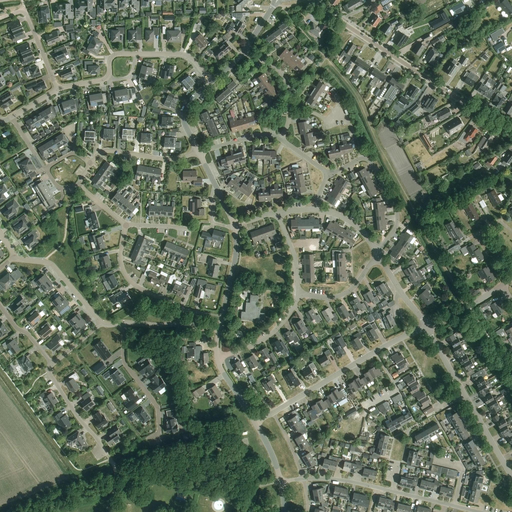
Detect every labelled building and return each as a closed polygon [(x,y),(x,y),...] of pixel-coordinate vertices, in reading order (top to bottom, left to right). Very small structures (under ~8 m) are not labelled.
[(86,11),(86,0),(85,0),(85,1),(81,1),(78,1),(78,8),(75,8),(75,17),(79,17),(79,15),(81,15),(81,11),(86,10),(86,11)] [(86,0),(86,11),(90,11),(90,16),(92,15),(92,17),(95,17),(95,8),(92,8),(92,0),(86,0)] [(107,8),(106,0),(100,0),(100,5),(97,5),(97,15),(101,15),(101,13),(103,13),(103,8),(107,8)] [(106,0),(107,8),(112,7),(112,12),(117,12),(117,5),(114,5),(114,0),(106,0)] [(130,4),(129,0),(122,0),(122,1),(119,1),(119,8),(125,8),(125,3),(130,3),(130,4)] [(129,0),(130,4),(134,4),(134,8),(136,8),(136,10),(139,10),(139,1),(136,1),(136,0),(129,0)] [(249,0),(238,0),(237,1),(239,4),(236,6),(236,12),(242,12),(242,6),(249,0)] [(362,0),(352,0),(347,3),(348,4),(343,7),(347,14),(352,10),(353,9),(354,10),(362,5),(365,3),(362,0)] [(504,0),(502,2),(500,0),(498,0),(494,4),(498,8),(500,6),(509,16),(511,13),(511,6),(506,0),(504,0)] [(462,2),(452,8),(456,15),(466,9),(462,2)] [(64,14),(64,4),(63,4),(59,4),(59,5),(56,5),(56,11),(53,11),(53,19),(59,19),(59,14),(64,14)] [(64,4),(64,14),(68,14),(68,19),(73,19),(73,12),(70,12),(70,4),(64,4)] [(49,13),(48,6),(41,7),(41,11),(37,11),(39,23),(47,22),(46,13),(49,13)] [(440,18),(430,23),(434,30),(450,21),(444,11),(438,15),(440,18)] [(237,23),(236,26),(243,30),(246,25),(237,20),(239,17),(234,14),(232,17),(236,19),(234,21),(237,23)] [(381,19),(376,15),(370,24),(375,27),(381,19)] [(398,23),(395,19),(387,24),(382,31),(387,35),(393,28),(391,26),(393,25),(393,26),(398,23)] [(13,32),(22,28),(19,20),(7,25),(9,30),(12,29),(13,32)] [(281,23),(286,30),(289,28),(284,20),(281,23)] [(243,30),(236,26),(235,27),(228,23),(224,29),(229,33),(231,30),(233,32),(233,30),(240,35),(243,30)] [(283,33),(286,30),(281,23),(277,26),(278,27),(282,33),(283,33)] [(319,28),(313,24),(309,30),(321,38),(326,31),(325,30),(327,27),(323,24),(321,26),(320,25),(319,28)] [(73,25),(66,26),(67,33),(74,32),(73,25)] [(174,42),(174,32),(166,32),(166,27),(162,27),(162,34),(168,34),(168,42),(174,42)] [(278,27),(275,30),(280,37),(284,34),(283,33),(282,33),(278,27)] [(26,37),(22,28),(13,32),(14,35),(12,36),(14,42),(26,37)] [(124,28),(116,28),(116,31),(112,31),(112,41),(119,41),(119,34),(124,34),(124,28)] [(141,28),(136,28),(136,31),(129,31),(129,41),(136,42),(136,35),(141,35),(141,28)] [(158,28),(153,28),(153,31),(146,31),(146,42),(153,42),(153,35),(158,35),(158,28)] [(502,28),(490,35),(494,41),(498,39),(497,37),(504,33),(502,28)] [(275,30),(272,32),(277,39),(280,37),(275,30)] [(60,40),(56,31),(45,36),(49,45),(60,40)] [(91,43),(100,48),(103,43),(96,39),(99,34),(93,31),(92,34),(95,36),(91,43)] [(273,42),(277,39),(272,32),(268,35),(273,42)] [(400,47),(402,43),(404,45),(409,38),(401,33),(400,35),(394,43),(400,47)] [(193,40),(197,45),(204,39),(200,34),(193,40)] [(273,42),(268,35),(265,37),(270,44),(273,42)] [(224,44),(220,48),(225,55),(232,49),(226,43),(228,41),(224,36),(222,38),(225,41),(222,43),(224,44)] [(434,46),(441,42),(438,38),(431,42),(434,46)] [(204,39),(197,45),(201,49),(208,43),(204,39)] [(502,42),(493,48),(497,54),(505,48),(502,42)] [(22,55),(32,52),(28,43),(17,48),(19,53),(21,52),(22,55)] [(98,51),(100,48),(91,43),(88,49),(97,54),(98,51)] [(425,47),(419,43),(413,52),(419,56),(425,47)] [(352,45),(351,44),(346,52),(342,50),(338,55),(342,58),(343,55),(348,59),(350,56),(351,56),(356,47),(355,46),(354,45),(353,44),(352,45)] [(473,44),(462,49),(463,52),(474,46),(473,44)] [(66,49),(64,46),(58,49),(59,52),(53,54),(54,58),(55,58),(58,63),(61,62),(63,63),(64,61),(67,59),(65,56),(68,55),(67,52),(66,49)] [(225,55),(220,48),(215,52),(218,55),(216,57),(219,60),(225,55)] [(291,53),(292,54),(294,51),(292,49),(289,52),(286,49),(279,57),(284,61),(291,53)] [(439,54),(431,49),(425,59),(432,64),(439,54)] [(35,60),(32,52),(22,55),(24,59),(21,60),(24,65),(35,60)] [(284,61),(288,65),(295,57),(296,58),(298,55),(297,53),(294,56),(292,54),(291,53),(284,61)] [(288,65),(293,69),(300,61),(301,62),(303,59),(301,57),(299,60),(296,58),(295,57),(288,65)] [(459,63),(464,66),(469,60),(464,57),(459,63)] [(350,77),(352,79),(363,62),(357,58),(354,63),(358,66),(356,69),(355,69),(350,77)] [(453,60),(451,62),(445,72),(451,76),(459,64),(453,60)] [(93,67),(93,61),(84,62),(85,70),(89,70),(89,74),(99,73),(99,66),(93,67)] [(300,61),(293,69),(298,73),(304,65),(305,66),(308,63),(306,61),(303,64),(301,62),(300,61)] [(140,72),(151,74),(152,68),(153,65),(144,63),(144,62),(142,69),(141,69),(140,72)] [(363,62),(352,79),(351,82),(353,85),(358,77),(360,72),(362,69),(366,71),(370,66),(363,62)] [(74,67),(72,64),(66,67),(67,70),(60,73),(63,79),(73,74),(71,68),(74,67)] [(174,67),(166,65),(166,71),(162,71),(161,78),(167,79),(168,76),(172,77),(174,67)] [(30,66),(23,69),(24,73),(26,73),(28,77),(31,75),(32,78),(37,76),(37,77),(41,75),(39,69),(38,69),(37,66),(33,68),(31,69),(30,66)] [(369,85),(372,86),(380,73),(374,69),(371,74),(375,77),(373,80),(372,80),(369,85)] [(149,80),(151,74),(140,72),(139,74),(140,75),(139,82),(139,81),(148,84),(149,80)] [(476,82),(479,77),(470,72),(469,74),(466,72),(463,77),(466,79),(464,82),(471,87),(475,82),(476,82)] [(380,73),(372,86),(374,88),(377,83),(375,82),(377,78),(383,82),(386,77),(380,73)] [(259,85),(267,79),(264,74),(256,79),(255,78),(252,81),(253,83),(257,81),(258,83),(259,85)] [(180,83),(184,87),(193,78),(191,77),(190,77),(188,75),(184,78),(182,79),(183,80),(180,83)] [(193,78),(184,87),(187,90),(190,88),(191,89),(193,87),(192,87),(196,84),(195,83),(199,79),(196,76),(193,79),(193,78)] [(391,85),(389,89),(383,97),(387,99),(388,97),(398,82),(392,78),(388,83),(391,85)] [(498,90),(502,85),(505,80),(501,78),(495,88),(498,90)] [(229,82),(235,89),(238,86),(232,79),(229,82)] [(260,86),(262,88),(263,90),(271,84),(267,79),(259,85),(258,83),(255,86),(257,88),(260,86)] [(477,91),(483,95),(492,81),(489,79),(487,82),(485,85),(482,83),(477,91)] [(37,84),(36,81),(26,85),(28,90),(34,87),(36,92),(47,88),(44,82),(37,84)] [(492,81),(483,95),(489,99),(494,91),(491,89),(495,83),(492,81)] [(232,91),(235,89),(229,82),(226,85),(227,86),(232,92),(232,91)] [(323,91),(323,92),(327,94),(328,92),(324,90),(327,86),(320,82),(316,87),(323,91)] [(398,82),(388,97),(393,100),(396,97),(395,94),(398,89),(401,92),(404,86),(398,82)] [(263,91),(265,93),(266,95),(274,89),(271,84),(263,90),(262,88),(259,91),(260,93),(263,91)] [(315,88),(313,92),(320,96),(323,92),(323,91),(316,87),(312,84),(311,86),(315,88)] [(233,93),(232,91),(232,92),(227,86),(224,89),(230,96),(233,93)] [(408,92),(406,94),(410,97),(413,99),(419,90),(413,86),(409,93),(408,92)] [(383,87),(377,96),(381,99),(387,89),(383,87)] [(124,89),(121,90),(123,101),(129,100),(129,99),(132,98),(131,89),(124,90),(124,89)] [(224,89),(221,92),(226,99),(230,96),(224,89)] [(266,95),(265,93),(262,95),(264,98),(267,96),(270,99),(272,101),(276,98),(274,96),(278,94),(274,89),(266,95)] [(123,101),(121,90),(118,90),(118,91),(111,92),(111,93),(112,93),(114,106),(119,105),(118,101),(123,101)] [(13,98),(9,92),(1,97),(2,100),(0,101),(0,103),(3,109),(13,103),(11,99),(13,98)] [(223,101),(226,99),(221,92),(217,95),(223,101)] [(306,94),(310,97),(317,102),(317,101),(320,96),(313,92),(311,95),(307,93),(306,94)] [(98,93),(96,94),(98,105),(104,104),(103,103),(107,103),(105,94),(106,94),(106,93),(99,95),(98,93)] [(506,98),(502,96),(498,93),(492,101),(495,103),(494,105),(499,108),(506,98)] [(98,105),(96,94),(93,94),(93,95),(86,97),(87,97),(89,110),(94,109),(93,106),(98,105)] [(166,97),(165,99),(176,104),(178,99),(175,98),(175,97),(174,96),(173,96),(169,94),(167,98),(166,97)] [(220,104),(223,101),(217,95),(214,97),(220,104)] [(402,96),(398,101),(404,105),(405,105),(408,100),(404,98),(402,96)] [(429,96),(423,106),(424,107),(423,109),(424,109),(430,113),(433,111),(434,109),(433,108),(438,100),(432,97),(431,98),(429,96)] [(317,102),(310,97),(306,102),(313,107),(316,103),(319,105),(320,104),(317,101),(317,102)] [(70,100),(68,100),(71,111),(80,108),(77,99),(78,99),(77,98),(71,101),(70,100)] [(176,104),(165,99),(164,102),(165,102),(164,105),(168,107),(168,108),(170,108),(171,107),(174,109),(176,104)] [(71,111),(68,100),(65,101),(65,102),(58,105),(59,105),(62,115),(66,114),(65,113),(71,111)] [(417,104),(410,110),(414,114),(420,108),(417,104)] [(46,111),(50,118),(55,116),(50,108),(46,111)] [(447,110),(446,109),(443,111),(441,112),(436,114),(436,115),(432,117),(430,114),(425,117),(428,123),(434,120),(433,120),(437,117),(440,121),(452,115),(449,109),(447,110)] [(46,111),(41,114),(46,121),(50,118),(46,111)] [(247,118),(250,128),(256,126),(253,116),(254,116),(253,112),(251,113),(252,117),(248,118),(247,118)] [(41,114),(37,116),(41,124),(46,121),(41,114)] [(246,118),(243,119),(241,120),(244,129),(250,128),(247,118),(248,118),(247,114),(245,115),(246,118)] [(41,124),(37,116),(32,119),(36,127),(41,124)] [(240,120),(237,121),(236,121),(238,131),(244,129),(241,120),(243,119),(242,116),(239,116),(240,120)] [(236,121),(237,121),(236,117),(233,118),(234,122),(230,123),(233,133),(238,131),(236,121)] [(463,125),(459,118),(454,122),(452,123),(445,127),(450,135),(460,129),(459,128),(463,125)] [(36,127),(32,119),(27,122),(32,130),(36,127)] [(301,135),(304,134),(309,133),(308,129),(313,128),(312,127),(300,129),(301,135)] [(458,140),(461,142),(464,144),(466,142),(470,136),(472,138),(478,131),(477,130),(477,129),(475,128),(474,129),(472,127),(470,130),(469,130),(466,134),(464,132),(458,140)] [(170,132),(169,149),(174,149),(174,147),(180,147),(180,143),(175,142),(176,138),(174,138),(174,137),(176,137),(176,133),(170,132)] [(477,146),(478,147),(485,151),(491,142),(490,142),(493,137),(488,133),(485,138),(483,137),(477,146)] [(58,137),(63,145),(67,142),(63,134),(58,137)] [(420,137),(428,150),(432,147),(425,134),(420,137)] [(63,145),(58,137),(53,140),(58,148),(63,145)] [(317,138),(305,140),(306,146),(314,144),(313,140),(318,140),(317,138)] [(53,150),(58,148),(53,140),(49,143),(53,150)] [(346,140),(344,141),(347,153),(353,152),(351,143),(347,144),(346,140)] [(49,143),(44,146),(49,153),(52,151),(53,153),(55,153),(53,150),(49,143)] [(46,160),(44,156),(49,153),(44,146),(39,148),(41,152),(39,153),(44,161),(46,160)] [(335,146),(333,146),(336,158),(342,157),(341,154),(340,149),(336,150),(335,146)] [(241,152),(237,153),(240,161),(245,160),(242,147),(240,148),(241,152)] [(230,151),(232,156),(234,163),(240,161),(237,153),(233,155),(232,150),(230,151)] [(511,160),(511,152),(510,151),(503,161),(502,163),(507,167),(511,160)] [(24,170),(32,164),(29,159),(28,160),(25,155),(19,159),(22,163),(20,164),(24,170)] [(497,159),(493,155),(488,161),(493,165),(497,159)] [(232,156),(226,158),(228,165),(232,164),(233,168),(235,168),(234,163),(232,156)] [(220,168),(222,167),(226,166),(228,170),(228,172),(230,171),(229,169),(228,165),(226,158),(220,159),(221,162),(219,162),(220,168)] [(111,173),(111,172),(113,169),(117,172),(119,170),(115,167),(114,167),(106,162),(103,166),(111,173)] [(478,162),(473,166),(477,171),(482,167),(478,162)] [(36,169),(32,164),(24,170),(27,175),(28,174),(31,179),(37,175),(34,170),(36,169)] [(292,166),(292,170),(289,170),(289,173),(294,172),(294,175),(302,174),(301,168),(298,168),(298,164),(292,166)] [(137,176),(142,177),(144,166),(138,165),(136,175),(135,175),(134,180),(136,180),(137,176)] [(115,175),(111,172),(111,173),(103,166),(99,171),(107,177),(108,177),(110,174),(114,177),(115,175)] [(356,172),(360,179),(370,173),(369,171),(367,172),(365,168),(356,172)] [(99,171),(95,176),(104,182),(106,179),(110,181),(112,179),(108,177),(107,177),(99,171)] [(196,179),(196,171),(183,172),(183,182),(194,181),(194,186),(202,186),(202,179),(196,179)] [(360,179),(363,185),(371,181),(369,177),(371,176),(370,173),(360,179)] [(291,182),(296,182),(296,181),(304,180),(302,174),(294,175),(295,180),(291,180),(291,182)] [(101,186),(104,182),(95,176),(92,181),(100,187),(99,188),(103,191),(105,189),(101,186)] [(227,185),(232,189),(239,178),(238,177),(235,181),(232,178),(228,183),(227,185)] [(335,182),(345,188),(349,182),(341,177),(339,181),(337,180),(335,182)] [(237,192),(239,190),(242,185),(241,185),(238,183),(241,179),(239,178),(232,189),(237,192)] [(37,192),(46,187),(45,184),(44,185),(40,179),(30,185),(32,189),(34,188),(37,192)] [(292,188),(297,187),(305,186),(304,180),(296,181),(296,182),(296,185),(292,186),(292,188)] [(239,190),(244,193),(251,183),(249,181),(247,185),(243,183),(241,185),(242,185),(239,190)] [(363,185),(366,191),(376,186),(375,183),(373,184),(371,181),(363,185)] [(336,186),(334,189),(342,194),(345,188),(335,182),(334,185),(336,186)] [(251,183),(244,193),(248,197),(253,190),(250,188),(253,184),(251,183)] [(297,187),(298,191),(293,192),(294,194),(306,192),(305,186),(297,187)] [(376,186),(366,191),(370,197),(378,193),(376,189),(378,188),(376,186)] [(46,187),(37,192),(40,198),(49,192),(46,187)] [(111,200),(116,204),(122,196),(121,196),(118,193),(122,189),(120,188),(116,192),(117,193),(111,200)] [(330,192),(328,194),(338,200),(342,194),(334,189),(332,193),(330,192)] [(495,206),(501,202),(494,190),(487,194),(495,206)] [(49,192),(40,198),(43,203),(52,197),(49,192)] [(124,192),(121,196),(122,196),(116,204),(120,208),(127,200),(126,199),(123,197),(126,193),(124,192)] [(338,200),(328,194),(327,197),(329,198),(326,201),(334,206),(338,200)] [(129,195),(126,199),(127,200),(120,208),(125,212),(131,204),(128,201),(131,197),(129,195)] [(52,197),(43,203),(46,208),(47,208),(49,211),(56,206),(57,206),(53,200),(54,199),(52,197)] [(194,212),(194,215),(204,215),(204,209),(200,209),(200,199),(192,199),(192,203),(190,203),(190,212),(194,212)] [(374,210),(386,209),(386,206),(384,206),(383,202),(380,202),(380,199),(372,199),(372,203),(374,203),(374,210)] [(14,210),(17,208),(19,206),(14,200),(7,205),(10,209),(4,214),(8,219),(17,213),(14,210)] [(131,204),(125,212),(130,215),(136,208),(137,209),(140,204),(138,203),(135,207),(131,204)] [(479,218),(471,204),(464,207),(471,219),(474,218),(476,220),(479,218)] [(374,210),(375,217),(385,216),(384,212),(386,212),(386,209),(374,210)] [(92,214),(91,210),(85,211),(87,217),(88,217),(91,229),(98,228),(95,213),(92,214)] [(26,217),(24,214),(17,220),(20,224),(15,228),(19,233),(27,227),(25,224),(28,222),(25,218),(26,217)] [(312,218),(312,229),(319,229),(319,230),(322,230),(322,224),(319,225),(319,220),(315,220),(315,217),(312,218)] [(325,230),(331,233),(337,223),(334,222),(333,224),(330,222),(325,230)] [(387,222),(376,224),(376,231),(386,230),(386,226),(388,225),(387,222)] [(446,226),(448,228),(450,232),(449,233),(452,239),(455,237),(456,240),(454,242),(456,245),(461,242),(459,239),(463,237),(457,227),(456,228),(452,222),(446,226)] [(340,225),(337,223),(331,233),(338,237),(342,229),(338,227),(340,225)] [(273,225),(267,227),(271,236),(269,237),(271,240),(273,239),(272,236),(276,234),(273,225)] [(267,227),(262,229),(265,238),(264,239),(265,242),(268,241),(267,238),(269,237),(271,236),(267,227)] [(338,237),(344,240),(349,230),(346,228),(345,231),(342,229),(338,237)] [(37,231),(35,229),(27,234),(31,239),(26,242),(30,248),(38,242),(35,239),(38,237),(35,233),(37,231)] [(262,229),(256,231),(260,240),(258,241),(260,244),(262,243),(261,240),(264,239),(265,238),(262,229)] [(225,233),(214,230),(213,235),(203,232),(202,238),(213,241),(213,239),(223,242),(225,233)] [(349,230),(344,240),(349,243),(348,245),(352,247),(355,241),(352,240),(354,235),(351,233),(352,231),(349,230)] [(260,240),(256,231),(250,233),(254,242),(253,243),(254,246),(257,245),(255,242),(258,241),(260,240)] [(400,236),(409,243),(413,237),(406,232),(403,235),(401,234),(400,236)] [(97,234),(89,237),(91,242),(94,242),(95,248),(93,249),(94,253),(100,251),(99,249),(105,247),(102,237),(98,238),(97,234)] [(147,246),(147,245),(148,242),(153,243),(154,241),(149,239),(149,240),(140,236),(137,242),(147,246)] [(400,240),(398,243),(406,248),(409,243),(400,236),(398,239),(400,240)] [(137,242),(135,247),(144,251),(145,250),(146,247),(151,249),(152,247),(147,245),(147,246),(137,242)] [(164,251),(168,253),(172,244),(167,242),(163,250),(162,250),(160,255),(162,256),(164,251)] [(402,254),(406,248),(398,243),(396,247),(394,245),(392,247),(392,248),(402,254)] [(173,261),(175,256),(174,256),(178,247),(172,244),(168,253),(173,255),(171,260),(173,261)] [(466,248),(472,258),(472,259),(471,261),(473,264),(474,264),(478,262),(484,259),(478,249),(476,250),(473,244),(466,248)] [(399,261),(398,260),(402,254),(392,248),(392,247),(390,246),(388,249),(392,251),(390,254),(394,257),(392,261),(397,264),(399,261)] [(149,252),(145,250),(144,251),(135,247),(133,253),(142,257),(144,253),(148,254),(149,252)] [(179,263),(181,258),(180,258),(183,249),(178,247),(174,256),(175,256),(178,257),(176,262),(179,263)] [(180,258),(181,258),(184,260),(182,264),(184,265),(186,260),(189,251),(183,249),(180,258)] [(344,253),(339,254),(338,250),(332,251),(332,254),(335,254),(336,261),(347,260),(347,257),(345,257),(344,253)] [(133,253),(130,259),(134,260),(133,263),(139,266),(140,264),(144,265),(145,264),(140,262),(142,257),(133,253)] [(102,257),(101,255),(95,257),(96,260),(100,259),(103,269),(110,266),(107,256),(102,257)] [(217,260),(209,258),(207,264),(210,265),(208,275),(217,277),(219,266),(215,265),(217,260)] [(417,267),(415,264),(414,261),(408,265),(409,267),(403,271),(408,277),(417,272),(414,268),(417,267)] [(482,281),(486,278),(489,282),(495,278),(489,267),(486,269),(485,267),(477,272),(482,281)] [(150,283),(155,285),(158,277),(160,274),(147,268),(144,275),(148,277),(147,278),(151,280),(150,283)] [(4,277),(11,285),(16,281),(14,279),(18,276),(14,271),(10,275),(9,273),(4,277)] [(417,272),(408,277),(411,283),(417,280),(419,283),(425,279),(423,276),(420,278),(417,272)] [(37,283),(40,286),(49,279),(47,277),(46,278),(42,273),(31,282),(35,285),(37,283)] [(108,273),(101,277),(104,282),(103,283),(105,287),(107,286),(109,289),(111,288),(118,284),(113,275),(109,277),(108,273)] [(161,284),(166,286),(168,282),(170,276),(168,275),(168,276),(167,276),(166,277),(160,274),(158,277),(155,285),(160,287),(161,284)] [(171,293),(176,295),(181,283),(175,280),(176,279),(175,274),(170,276),(168,282),(166,286),(168,282),(170,284),(168,288),(171,289),(170,291),(171,292),(171,293)] [(6,289),(11,285),(4,277),(0,281),(1,283),(0,283),(0,290),(0,291),(5,287),(6,289)] [(51,281),(49,279),(40,286),(44,291),(45,291),(47,293),(54,288),(50,282),(51,281)] [(198,279),(197,286),(198,286),(203,287),(202,289),(205,290),(204,292),(214,295),(216,286),(206,284),(207,282),(207,281),(198,279)] [(181,283),(176,295),(181,297),(181,296),(183,297),(187,290),(189,291),(190,288),(186,286),(185,288),(181,286),(182,284),(181,283)] [(385,287),(383,283),(376,287),(379,292),(377,293),(379,296),(385,293),(387,297),(392,294),(389,289),(387,285),(385,287)] [(431,289),(427,284),(421,289),(423,292),(419,296),(427,305),(434,300),(427,292),(431,289)] [(374,298),(370,291),(363,295),(368,303),(372,301),(374,305),(379,302),(376,296),(374,298)] [(131,299),(127,292),(117,298),(117,299),(116,300),(113,295),(109,297),(114,304),(117,302),(119,301),(121,305),(131,299)] [(54,296),(51,298),(53,301),(57,306),(65,299),(64,297),(63,298),(60,295),(58,293),(54,296)] [(252,295),(250,295),(250,303),(246,303),(245,312),(241,312),(241,320),(249,320),(249,319),(256,319),(256,321),(264,322),(265,313),(260,313),(260,306),(258,305),(258,296),(255,296),(252,295)] [(25,301),(21,296),(14,301),(17,304),(12,308),(17,314),(19,312),(20,312),(22,310),(25,307),(23,303),(25,301)] [(357,313),(356,311),(360,309),(362,312),(366,309),(363,303),(361,305),(357,298),(350,302),(354,309),(352,310),(355,315),(357,313)] [(65,299),(57,306),(61,311),(59,312),(62,316),(67,311),(66,310),(70,307),(71,308),(71,307),(66,302),(67,301),(65,299)] [(486,302),(480,305),(483,311),(489,308),(486,302)] [(497,302),(490,305),(495,313),(498,317),(501,315),(504,313),(499,305),(497,302)] [(349,314),(343,305),(337,309),(343,319),(349,316),(351,320),(354,318),(351,312),(349,314)] [(332,315),(328,308),(321,312),(327,321),(332,318),(334,322),(338,319),(335,313),(332,315)] [(28,322),(30,323),(34,328),(33,327),(38,323),(37,321),(42,317),(39,314),(40,313),(36,309),(30,314),(32,316),(29,319),(30,320),(28,322)] [(316,316),(312,309),(305,313),(308,318),(307,319),(309,322),(314,319),(316,323),(321,320),(318,314),(316,316)] [(374,320),(374,321),(380,318),(376,311),(371,314),(373,318),(374,320)] [(386,316),(384,311),(378,314),(381,321),(383,320),(387,328),(395,325),(390,314),(386,316)] [(70,316),(68,318),(70,321),(69,321),(73,326),(82,319),(80,316),(79,317),(77,315),(75,312),(70,316)] [(371,314),(366,317),(368,320),(369,320),(371,323),(374,320),(373,318),(371,314)] [(76,329),(73,331),(76,335),(76,336),(87,327),(83,321),(84,321),(82,319),(73,326),(76,329)] [(300,337),(306,333),(307,335),(312,332),(308,326),(305,328),(301,320),(294,324),(297,331),(296,331),(300,337)] [(40,335),(41,336),(45,341),(50,336),(48,335),(53,331),(50,327),(51,326),(47,322),(41,328),(43,330),(40,332),(41,334),(40,335)] [(366,332),(371,342),(378,338),(374,330),(377,329),(374,323),(369,327),(368,326),(364,328),(365,330),(366,332)] [(283,334),(288,342),(288,343),(293,340),(295,344),(299,341),(296,336),(293,338),(289,331),(283,334)] [(445,338),(449,345),(451,344),(453,348),(452,348),(452,349),(464,342),(463,340),(460,342),(458,338),(456,339),(453,334),(456,332),(445,338)] [(362,338),(359,333),(353,336),(355,339),(351,342),(356,351),(362,347),(358,340),(362,338)] [(52,344),(49,346),(53,352),(57,349),(58,350),(62,347),(59,342),(61,340),(58,335),(52,341),(53,343),(52,344)] [(335,340),(334,341),(338,347),(334,349),(338,354),(337,354),(339,357),(346,353),(342,348),(346,346),(343,341),(340,337),(335,340)] [(17,344),(14,340),(9,344),(7,341),(2,345),(5,348),(8,346),(13,354),(20,350),(16,344),(17,344)] [(285,345),(282,347),(278,340),(271,344),(277,353),(281,350),(284,354),(288,351),(285,345)] [(93,347),(103,360),(110,354),(101,341),(93,347)] [(464,342),(452,349),(454,352),(453,353),(455,358),(464,352),(461,346),(464,344),(463,343),(464,342)] [(302,345),(296,349),(299,355),(305,351),(302,345)] [(202,353),(202,347),(196,347),(196,349),(193,350),(193,348),(187,348),(188,360),(195,359),(195,357),(196,356),(196,358),(199,357),(200,365),(204,365),(204,363),(208,363),(208,353),(202,353)] [(277,361),(275,358),(272,353),(269,354),(266,347),(259,351),(264,360),(268,357),(270,361),(272,364),(277,361)] [(331,354),(328,350),(324,353),(326,356),(318,360),(322,367),(330,363),(327,357),(331,354)] [(459,361),(462,365),(474,358),(473,358),(472,358),(471,357),(468,358),(464,352),(455,358),(458,362),(459,361)] [(397,353),(391,357),(389,358),(391,360),(394,359),(397,364),(405,359),(404,359),(401,354),(399,356),(397,353)] [(257,363),(253,355),(246,359),(251,369),(257,366),(259,369),(263,367),(260,361),(257,363)] [(25,359),(23,356),(18,360),(21,364),(20,365),(22,368),(23,367),(27,372),(31,369),(30,368),(33,366),(27,358),(25,359)] [(474,358),(462,365),(463,364),(465,368),(463,369),(466,373),(471,370),(470,367),(474,365),(471,362),(475,360),(474,358)] [(401,368),(399,369),(398,370),(399,373),(407,368),(406,366),(408,364),(405,359),(397,364),(398,364),(401,368)] [(149,377),(154,373),(151,368),(153,367),(147,360),(137,367),(142,375),(145,372),(149,377)] [(243,369),(239,361),(232,365),(237,375),(243,371),(245,375),(249,372),(246,367),(243,369)] [(93,369),(98,374),(105,368),(101,363),(93,369)] [(313,363),(312,363),(308,365),(310,368),(302,373),(307,380),(311,377),(312,379),(315,377),(314,376),(314,375),(311,370),(315,367),(313,363)] [(369,371),(373,378),(378,375),(379,376),(382,374),(378,368),(375,370),(374,367),(368,370),(369,371)] [(473,379),(472,380),(475,385),(476,384),(478,387),(477,388),(489,381),(488,379),(485,381),(483,377),(486,375),(482,369),(471,376),(473,379)] [(103,375),(106,379),(110,376),(118,386),(125,380),(117,370),(112,374),(109,371),(103,375)] [(369,383),(368,382),(373,379),(373,378),(369,371),(363,374),(365,377),(362,378),(366,384),(369,383)] [(288,374),(284,376),(288,383),(290,387),(293,385),(295,387),(299,385),(296,380),(292,372),(291,372),(288,374)] [(78,378),(75,374),(69,378),(71,380),(66,383),(72,392),(74,391),(77,392),(77,389),(79,388),(74,380),(78,378)] [(275,382),(271,375),(267,377),(269,381),(267,382),(265,379),(262,381),(263,382),(262,383),(267,392),(271,390),(272,392),(276,389),(272,384),(275,382)] [(408,386),(409,385),(417,381),(416,381),(413,376),(410,377),(409,375),(403,379),(404,381),(405,381),(408,386)] [(166,386),(161,379),(159,380),(156,376),(150,380),(154,385),(151,386),(156,393),(166,386)] [(358,389),(359,391),(362,390),(361,388),(366,384),(362,378),(360,380),(358,377),(353,381),(358,389)] [(355,395),(353,392),(358,389),(353,381),(348,384),(350,387),(347,388),(353,398),(356,396),(355,395)] [(420,386),(417,381),(409,385),(412,390),(410,392),(412,395),(420,390),(418,387),(420,386)] [(489,381),(477,388),(479,391),(478,392),(480,397),(486,394),(484,391),(488,389),(486,386),(489,384),(488,382),(489,381)] [(222,396),(215,385),(208,390),(215,400),(212,401),(214,405),(220,402),(218,398),(222,396)] [(195,398),(199,396),(205,392),(202,387),(192,393),(195,398)] [(124,394),(129,401),(125,405),(130,411),(138,405),(136,402),(139,399),(131,388),(124,394)] [(332,393),(336,401),(337,401),(336,400),(341,397),(342,398),(344,397),(341,390),(338,392),(336,389),(331,392),(332,393)] [(416,396),(419,401),(426,397),(423,391),(421,392),(420,390),(412,395),(413,397),(416,396)] [(48,395),(46,391),(40,395),(42,398),(44,397),(45,399),(50,408),(54,406),(54,405),(57,402),(52,393),(48,395)] [(91,396),(88,392),(82,397),(85,401),(82,403),(81,402),(84,407),(83,407),(86,412),(90,409),(89,408),(94,404),(95,405),(90,398),(91,396)] [(328,399),(325,400),(329,407),(332,405),(331,404),(336,401),(332,393),(326,397),(328,399)] [(487,396),(486,394),(480,397),(483,401),(484,400),(486,404),(498,397),(497,398),(496,396),(493,398),(491,394),(487,396)] [(422,411),(430,406),(428,403),(430,401),(427,396),(426,397),(419,401),(417,402),(422,411)] [(491,413),(492,414),(501,409),(498,405),(496,401),(500,399),(498,397),(486,404),(487,404),(488,404),(490,407),(488,408),(491,413)] [(315,403),(316,404),(316,403),(322,414),(322,413),(323,413),(324,411),(327,409),(326,408),(329,407),(325,400),(323,402),(321,399),(315,403)] [(318,418),(317,417),(322,414),(316,403),(316,404),(311,407),(312,409),(307,412),(312,421),(318,418)] [(385,409),(382,404),(377,407),(381,413),(382,412),(384,415),(387,413),(386,410),(385,409)] [(430,406),(422,411),(426,416),(435,411),(432,405),(430,406)] [(143,424),(150,418),(142,408),(135,413),(143,424)] [(407,422),(413,419),(407,408),(405,409),(407,413),(403,415),(407,422)] [(64,416),(61,412),(54,417),(59,425),(60,425),(64,430),(71,425),(68,420),(68,419),(66,415),(64,416)] [(102,417),(99,412),(93,415),(97,421),(94,422),(99,429),(108,422),(104,416),(102,417)] [(456,413),(449,417),(447,418),(450,424),(452,423),(459,418),(456,413)] [(402,425),(407,422),(403,415),(398,418),(402,425)] [(492,418),(493,421),(496,426),(498,425),(500,428),(498,429),(510,422),(509,420),(506,422),(504,419),(501,420),(498,415),(492,418)] [(288,421),(291,426),(298,422),(295,416),(288,421)] [(168,418),(168,420),(167,420),(167,424),(166,424),(167,426),(166,427),(167,433),(178,431),(177,425),(175,425),(174,417),(168,418)] [(396,429),(392,421),(390,417),(387,418),(388,420),(385,422),(387,424),(386,425),(391,432),(396,429)] [(398,418),(392,421),(396,429),(402,425),(398,418)] [(452,423),(455,428),(463,424),(459,418),(452,423)] [(297,430),(300,435),(300,436),(302,434),(302,435),(306,432),(304,429),(307,428),(306,425),(304,426),(301,421),(298,422),(291,426),(294,432),(297,430)] [(499,434),(501,438),(511,432),(511,431),(511,429),(509,430),(507,427),(510,425),(510,423),(511,423),(510,422),(498,429),(501,433),(499,434)] [(431,427),(436,434),(438,438),(440,437),(438,433),(441,431),(437,424),(431,427)] [(455,428),(459,434),(466,430),(463,424),(455,428)] [(120,432),(117,426),(109,431),(110,431),(112,434),(106,438),(111,445),(114,442),(115,443),(118,441),(117,440),(120,438),(117,434),(120,432)] [(430,438),(436,434),(431,427),(426,430),(430,438)] [(426,430),(420,434),(425,441),(430,438),(426,430)] [(462,442),(463,442),(469,439),(468,436),(469,435),(466,430),(459,434),(462,440),(463,441),(462,442)] [(87,446),(78,432),(68,440),(72,446),(75,443),(77,444),(81,450),(87,446)] [(508,440),(510,444),(511,442),(511,432),(501,438),(502,439),(504,437),(507,441),(508,440)] [(300,436),(300,435),(295,439),(298,444),(305,440),(302,435),(302,434),(300,436)] [(379,441),(387,443),(389,436),(381,434),(379,441)] [(425,441),(420,434),(415,437),(417,441),(415,442),(415,445),(421,446),(421,443),(425,441)] [(472,440),(471,441),(469,439),(463,442),(464,445),(465,445),(468,450),(475,446),(472,440)] [(307,440),(306,441),(305,440),(298,444),(301,450),(304,448),(306,451),(312,447),(311,446),(312,445),(311,443),(309,444),(307,440)] [(379,441),(378,447),(386,449),(387,443),(379,441)] [(478,451),(475,446),(468,450),(471,456),(478,451)] [(302,457),(305,462),(313,458),(309,453),(313,450),(312,447),(306,451),(307,453),(302,457)] [(386,449),(378,447),(377,449),(373,448),(372,448),(371,448),(371,449),(370,449),(370,450),(369,451),(369,452),(370,452),(370,453),(371,454),(372,454),(372,455),(380,457),(381,454),(385,455),(386,449)] [(410,451),(408,457),(422,460),(423,457),(420,456),(419,458),(417,458),(418,453),(410,451)] [(482,457),(478,451),(471,456),(474,461),(482,457)] [(329,469),(331,460),(332,456),(330,456),(329,460),(325,459),(323,467),(329,469)] [(422,460),(408,457),(407,463),(415,465),(416,459),(422,460)] [(482,457),(474,461),(477,467),(485,463),(482,457)] [(313,458),(305,462),(309,468),(316,464),(313,458)] [(337,464),(340,465),(342,459),(338,458),(337,462),(331,460),(329,469),(335,470),(337,464)] [(343,470),(349,472),(351,463),(345,462),(345,460),(342,459),(340,465),(344,465),(343,470)] [(356,471),(360,472),(361,465),(362,463),(355,462),(355,464),(351,463),(349,472),(356,473),(356,471)] [(362,477),(369,478),(371,470),(364,468),(365,466),(361,465),(360,472),(363,473),(362,477)] [(371,470),(369,478),(375,480),(377,472),(371,470)] [(399,485),(406,487),(408,476),(409,475),(406,474),(405,478),(401,477),(399,485)] [(471,481),(482,483),(483,477),(482,477),(478,476),(475,475),(474,479),(472,479),(471,481)] [(408,476),(406,487),(412,488),(413,485),(416,486),(418,477),(414,477),(408,476)] [(428,481),(426,489),(432,491),(433,489),(436,490),(438,480),(435,480),(429,479),(428,481)] [(420,488),(426,489),(428,481),(422,480),(420,488)] [(480,490),(482,483),(471,481),(471,483),(473,484),(472,488),(480,490)] [(437,489),(440,490),(439,495),(446,496),(448,488),(442,487),(442,484),(438,484),(437,489)] [(335,487),(335,488),(332,487),(330,494),(330,497),(335,498),(335,495),(340,496),(339,498),(342,488),(341,488),(341,487),(338,487),(335,487)] [(448,488),(446,496),(452,498),(454,490),(453,489),(454,488),(452,487),(451,489),(448,488)] [(472,491),(471,494),(479,496),(480,490),(472,488),(469,487),(468,490),(472,491)] [(313,490),(314,496),(322,495),(321,488),(313,490)] [(342,488),(339,498),(348,500),(350,494),(347,493),(348,490),(347,489),(345,488),(344,489),(342,488)] [(351,504),(357,506),(360,494),(354,493),(351,504)] [(468,493),(467,500),(469,500),(478,502),(479,496),(471,494),(468,493)] [(360,494),(357,506),(368,508),(370,501),(366,500),(367,496),(360,494)] [(322,495),(314,496),(315,503),(321,501),(321,504),(324,504),(325,503),(325,500),(323,501),(322,495)] [(378,505),(384,507),(386,499),(380,497),(378,505)] [(395,504),(392,503),(392,500),(386,499),(384,507),(383,511),(386,511),(387,508),(390,508),(390,511),(393,511),(395,504)]
